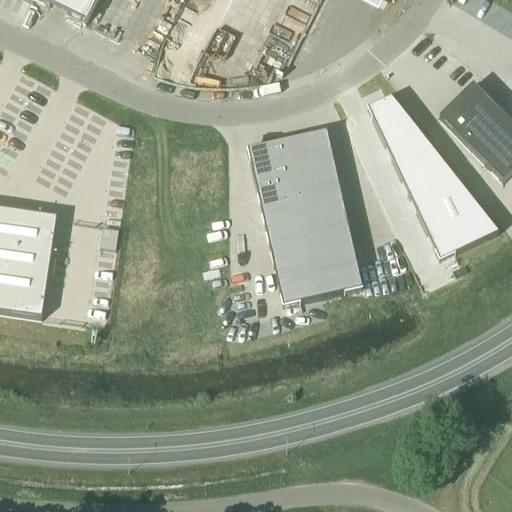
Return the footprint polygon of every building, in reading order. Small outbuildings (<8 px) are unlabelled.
[(99,0),(26,0),(85,29),(99,0)] [(327,0),(305,0),(309,2),(300,22),(314,29),(327,0)] [(384,0),(355,0),(380,11),(384,0)] [(170,34),(181,11),(170,6),(159,28),(170,34)] [(260,71),(269,73),(273,51),(264,50),(260,71)] [(511,130),(472,90),(439,123),(502,187),(511,176),(511,130)] [(400,199),(417,235),(429,261),(486,233),(469,212),(442,178),(417,147),(380,100),(359,110),(383,163),(400,199)] [(326,138),(248,155),(283,311),(361,293),(326,138)] [(0,166),(17,174),(23,161),(0,150),(0,166)] [(0,318),(41,324),(56,223),(0,215),(0,318)] [(118,235),(102,233),(99,253),(115,255),(118,235)]
